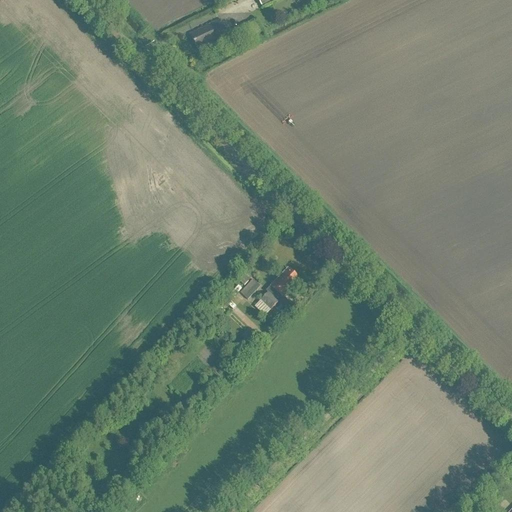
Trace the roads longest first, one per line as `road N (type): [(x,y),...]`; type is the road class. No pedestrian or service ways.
road 1 (unclassified): [(409,329),(78,0)]
road 2 (unclassified): [(233,511),(409,329)]
road 3 (unclassified): [(511,425),(409,329)]
